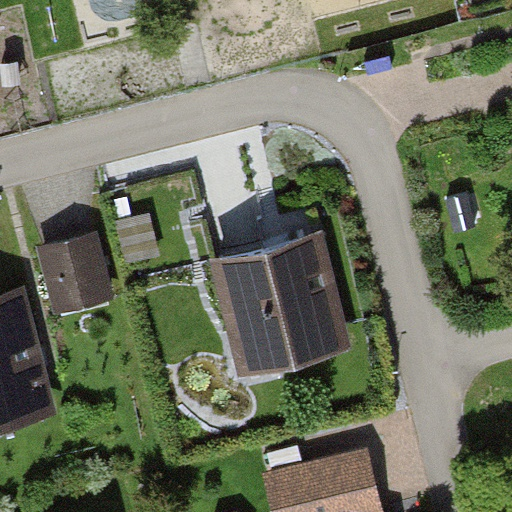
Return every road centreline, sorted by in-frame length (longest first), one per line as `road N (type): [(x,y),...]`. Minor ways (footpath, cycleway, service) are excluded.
road 1 (residential): [(428,359),(375,154),(355,120),(318,100),(273,98),(0,167)]
road 2 (residential): [(464,511),(428,359)]
